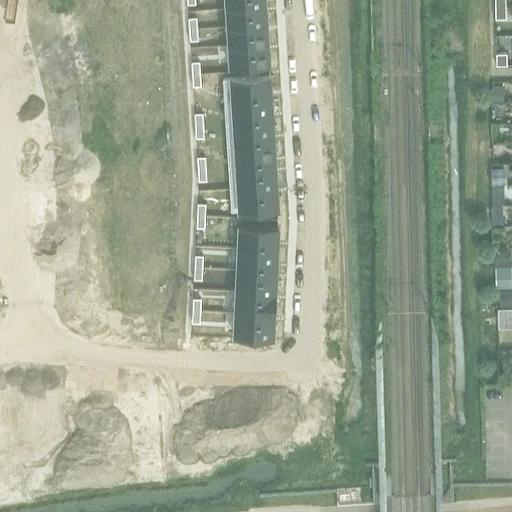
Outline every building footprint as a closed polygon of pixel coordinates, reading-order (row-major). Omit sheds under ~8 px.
[(67,0),(73,16),(118,2),(117,0),(67,0)] [(118,2),(73,16),(79,34),(116,22),(116,23),(124,20),(118,2)] [(181,4),(173,4),(173,16),(181,16),(181,4)] [(266,6),(227,8),(228,27),(267,25),(266,6)] [(506,6),(495,7),(496,18),(506,18),(506,6)] [(196,17),(188,17),(189,30),(197,29),(196,17)] [(116,22),(79,34),(85,52),(121,40),(116,23),(116,22)] [(267,25),(228,27),(229,46),(268,44),(267,25)] [(197,29),(189,30),(189,42),(198,41),(197,29)] [(182,31),(174,32),(175,44),(183,43),(182,31)] [(121,40),(85,52),(90,70),(127,59),(127,58),(121,40)] [(183,43),(175,44),(176,56),(184,55),(183,43)] [(268,44),(229,46),(231,66),(269,64),(268,44)] [(496,53),(497,65),(507,65),(507,53),(496,53)] [(127,59),(90,70),(96,89),(141,76),(135,56),(127,58),(127,59)] [(199,62),(191,63),(191,75),(200,75),(199,62)] [(200,75),(191,75),(192,87),(200,87),(200,75)] [(270,76),(223,79),(224,102),(271,99),(270,76)] [(143,91),(96,97),(99,117),(137,112),(137,113),(145,112),(143,91)] [(186,95),(178,95),(179,107),(187,107),(186,95)] [(271,99),(224,102),(226,123),(273,120),(271,99)] [(187,107),(179,107),(180,119),(188,119),(187,107)] [(99,117),(98,117),(100,136),(101,136),(139,131),(137,113),(137,112),(99,117)] [(202,113),(194,113),(195,125),(203,125),(202,113)] [(273,120),(226,123),(227,145),(274,142),(273,120)] [(203,125),(195,125),(195,137),(204,137),(203,125)] [(139,131),(101,136),(103,155),(142,151),(150,150),(148,130),(139,131)] [(189,133),(181,134),(181,146),(189,145),(189,133)] [(274,142),(227,145),(229,166),(275,163),(274,142)] [(189,145),(181,146),(182,157),(190,157),(189,145)] [(142,151),(103,155),(106,175),(144,170),(142,151)] [(205,156),(197,156),(197,168),(205,168),(205,156)] [(275,163),(229,166),(230,188),(277,185),(275,163)] [(205,168),(197,168),(198,181),(206,180),(205,168)] [(105,184),(104,212),(148,215),(150,186),(105,184)] [(277,185),(230,188),(231,210),(278,208),(277,185)] [(197,203),(196,215),(205,215),(205,203),(197,203)] [(183,204),(182,216),(190,217),(191,205),(183,204)] [(104,212),(102,240),(147,242),(148,215),(104,212)] [(196,215),(196,227),(204,227),(205,215),(196,215)] [(182,216),(181,228),(189,229),(190,217),(182,216)] [(240,225),(239,247),(277,249),(278,227),(240,225)] [(102,240),(101,268),(145,270),(147,242),(102,240)] [(239,247),(238,269),(276,271),(277,249),(239,247)] [(194,255),(194,267),(202,267),(203,255),(194,255)] [(180,260),(179,272),(187,272),(188,260),(180,260)] [(194,267),(193,279),(201,279),(202,267),(194,267)] [(101,268),(99,296),(144,298),(145,270),(101,268)] [(238,269),(237,291),(275,292),(276,271),(238,269)] [(179,272),(179,284),(187,284),(187,272),(179,272)] [(237,291),(236,312),(274,314),(275,292),(237,291)] [(99,296),(98,324),(143,326),(144,298),(99,296)] [(192,298),(192,310),(200,310),(201,298),(192,298)] [(178,299),(177,312),(185,312),(186,300),(178,299)] [(192,310),(191,322),(199,323),(200,310),(192,310)] [(236,312),(235,335),(273,336),(274,314),(236,312)]
